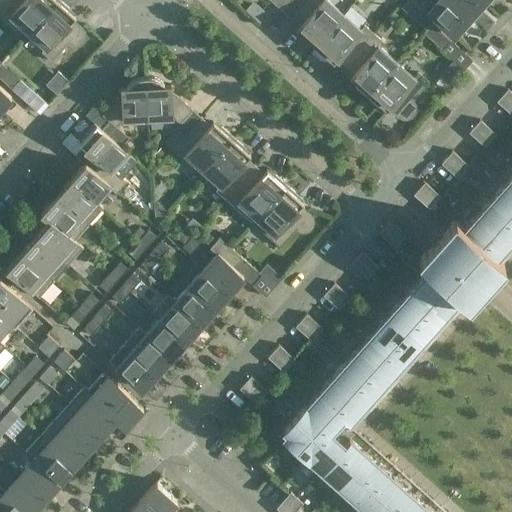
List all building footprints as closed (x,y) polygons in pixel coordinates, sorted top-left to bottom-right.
[(6,0),(0,7),(0,14),(7,20),(11,15),(28,30),(54,0),(6,0)] [(69,8),(60,0),(54,0),(28,30),(45,45),(40,50),(51,60),(68,41),(71,43),(76,44),(80,42),(83,39),(84,35),(83,30),(81,27),(72,19),(75,15),(68,9),(69,8)] [(270,0),(290,17),(304,0),(270,0)] [(304,0),(290,17),(298,25),(296,28),(302,34),(301,36),(313,46),(342,13),(327,0),(304,0)] [(467,16),(449,0),(422,0),(420,4),(452,32),(467,16)] [(480,0),(449,0),(467,16),(480,0)] [(342,13),(313,46),(324,56),(326,55),(333,61),(335,58),(344,65),(373,32),(363,23),(359,28),(342,13)] [(442,48),(450,39),(431,22),(422,31),(442,48)] [(373,32),(344,65),(352,73),(349,76),(356,82),(355,84),(366,94),(396,61),(379,46),(384,41),(373,32)] [(0,61),(0,77),(11,88),(19,78),(0,61)] [(396,61),(366,94),(378,105),(379,103),(386,109),(389,106),(398,114),(402,116),(406,116),(410,115),(413,111),(414,107),(414,103),(411,99),(428,81),(417,71),(412,76),(396,61)] [(55,92),(68,78),(57,68),(44,82),(55,92)] [(108,120),(101,127),(120,145),(128,136),(116,125),(122,118),(147,117),(146,75),(143,75),(138,76),(133,79),(129,82),(125,86),(121,86),(121,97),(116,97),(101,113),(108,120)] [(151,75),(146,75),(147,117),(172,116),(179,122),(175,127),(184,135),(201,116),(176,94),(171,94),(170,83),(165,83),(162,80),(157,77),(151,75)] [(0,106),(10,95),(0,85),(0,106)] [(511,91),(508,88),(502,94),(511,102),(511,91)] [(511,114),(511,102),(502,94),(496,100),(511,114)] [(184,135),(171,149),(182,159),(186,154),(203,169),(233,135),(221,125),(219,126),(212,120),(210,123),(201,116),(184,135)] [(495,133),(480,119),(474,125),(490,139),(495,133)] [(119,176),(135,159),(120,145),(101,127),(101,128),(94,122),(83,134),(85,135),(79,142),(82,145),(74,154),(84,163),(93,171),(101,162),(111,170),(118,177),(119,176)] [(490,139),(474,125),(469,132),(484,145),(490,139)] [(233,135),(203,169),(219,183),(215,188),(225,197),(255,164),(247,157),(249,154),(243,147),(244,146),(233,135)] [(468,164),(452,150),(447,156),(447,157),(462,170),(468,164)] [(462,170),(447,157),(447,156),(441,163),(456,176),(462,170)] [(125,181),(119,176),(118,177),(111,170),(101,162),(93,171),(84,163),(70,178),(102,207),(103,206),(96,200),(108,186),(115,192),(125,181)] [(252,222),(286,183),(274,173),(273,175),(266,168),(263,172),(255,164),(225,197),(252,222)] [(102,207),(70,178),(55,194),(88,223),(102,207)] [(511,186),(505,180),(491,196),(511,214),(511,186)] [(440,195),(424,181),(419,187),(434,201),(440,195)] [(311,225),(312,221),(312,216),(309,213),(300,205),(303,202),(296,195),(298,194),(286,183),(252,222),(279,246),(296,227),(300,229),(304,230),(308,228),(311,225)] [(434,201),(419,187),(413,193),(429,207),(434,201)] [(88,223),(55,194),(41,211),(49,219),(50,218),(73,239),(74,238),(88,223)] [(511,235),(511,214),(491,196),(477,211),(508,239),(511,235)] [(508,239),(477,211),(464,226),(463,227),(494,255),(508,239)] [(494,255),(463,227),(464,226),(454,217),(441,232),(443,234),(447,229),(486,264),(494,255)] [(50,218),(49,219),(35,235),(68,263),(83,246),(74,238),(73,239),(50,218)] [(405,234),(389,220),(384,226),(400,240),(405,234)] [(400,240),(384,226),(378,232),(394,246),(400,240)] [(146,246),(156,234),(148,227),(138,239),(146,246)] [(443,234),(441,232),(436,237),(431,243),(433,245),(429,250),(468,285),(478,274),(486,264),(447,229),(443,234)] [(190,252),(201,239),(194,232),(182,245),(190,252)] [(68,263),(35,235),(21,251),(53,280),(68,263)] [(235,267),(242,257),(219,236),(209,246),(216,253),(202,268),(227,290),(242,274),(235,267)] [(158,258),(169,246),(161,238),(150,250),(158,258)] [(135,258),(146,246),(138,239),(127,251),(135,258)] [(468,285),(429,250),(433,245),(431,243),(418,258),(428,267),(428,266),(460,293),(468,285)] [(148,270),(158,258),(150,250),(140,262),(148,270)] [(53,280),(21,251),(6,267),(38,296),(53,280)] [(377,265),(362,251),(356,257),(372,271),(377,265)] [(252,284),(261,273),(242,257),(235,267),(242,274),(252,284)] [(372,271),(356,257),(350,263),(366,277),(372,271)] [(117,278),(127,266),(120,259),(109,271),(117,278)] [(428,266),(428,267),(415,281),(446,309),(460,293),(428,266)] [(227,290),(202,268),(188,284),(213,306),(227,290)] [(106,290),(117,278),(109,271),(98,283),(106,290)] [(130,290),(140,278),(132,271),(121,283),(130,290)] [(32,307),(0,278),(0,311),(15,326),(32,307)] [(446,309),(415,281),(401,296),(432,325),(446,309)] [(350,296),(334,282),(328,288),(344,302),(350,296)] [(119,302),(130,290),(121,283),(111,294),(119,302)] [(213,306),(188,284),(174,299),(167,293),(166,294),(199,323),(213,306)] [(344,302),(328,288),(322,294),(338,308),(344,302)] [(88,311),(99,299),(91,292),(80,303),(88,311)] [(199,323),(166,294),(152,310),(184,339),(199,323)] [(432,325),(401,296),(387,312),(418,340),(432,325)] [(77,322),(88,311),(80,303),(69,315),(77,322)] [(101,322),(112,310),(103,303),(93,315),(101,322)] [(184,339),(152,310),(151,311),(158,317),(145,332),(170,355),(184,339)] [(15,326),(0,311),(0,340),(4,345),(5,345),(0,340),(0,332),(9,322),(14,327),(15,326)] [(418,340),(387,312),(373,328),(404,356),(418,340)] [(306,313),(301,319),(317,333),(322,327),(306,313)] [(90,334),(101,322),(93,315),(82,327),(90,334)] [(317,333),(301,319),(295,325),(311,339),(317,333)] [(170,355),(145,332),(137,326),(123,342),(155,371),(170,355)] [(404,356),(373,328),(359,343),(391,371),(404,356)] [(37,346),(48,355),(58,344),(47,334),(37,346)] [(155,371),(123,342),(108,359),(140,387),(155,371)] [(391,371),(359,343),(345,359),(377,387),(391,371)] [(278,344),(273,350),(289,364),(294,358),(278,344)] [(74,358),(63,348),(53,360),(63,369),(74,358)] [(289,364),(273,350),(267,356),(283,370),(289,364)] [(34,371),(41,363),(33,356),(26,364),(34,371)] [(377,387),(345,359),(331,374),(363,402),(377,387)] [(47,366),(38,376),(46,383),(55,373),(47,366)] [(142,406),(103,370),(87,389),(83,385),(83,386),(125,424),(142,406)] [(28,378),(20,371),(12,380),(19,387),(28,378)] [(363,402),(331,374),(318,390),(349,418),(363,402)] [(239,387),(248,395),(259,383),(250,375),(239,387)] [(19,387),(12,380),(3,390),(11,397),(19,387)] [(40,389),(32,382),(24,392),(32,399),(40,389)] [(248,395),(255,402),(266,389),(259,383),(248,395)] [(125,424),(83,386),(68,402),(102,432),(116,417),(124,425),(125,424)] [(349,418),(318,390),(306,402),(304,401),(302,403),(307,407),(294,421),(295,430),(329,428),(342,413),(348,419),(349,418)] [(23,408),(32,399),(24,392),(16,401),(23,408)] [(102,432),(68,402),(54,418),(88,448),(102,432)] [(11,422),(4,415),(0,418),(0,427),(3,431),(11,422)] [(88,448),(54,418),(39,434),(73,465),(88,448)] [(343,441),(329,428),(295,430),(295,439),(309,452),(305,456),(307,458),(309,456),(322,467),(350,436),(348,435),(343,441)] [(73,465),(39,434),(25,450),(59,481),(73,465)] [(365,450),(350,436),(322,467),(337,481),(365,450)] [(59,481),(25,450),(24,451),(33,459),(19,474),(44,497),(59,481)] [(381,464),(365,450),(337,481),(353,495),(381,464)] [(396,478),(381,464),(353,495),(368,509),(396,478)] [(19,474),(5,490),(29,511),(30,511),(44,497),(19,474)] [(393,511),(412,491),(396,478),(368,509),(371,511),(393,511)] [(156,480),(127,511),(162,511),(168,507),(176,498),(156,480)] [(29,511),(5,490),(0,496),(0,511),(29,511)] [(276,507),(282,511),(296,496),(290,491),(276,507)] [(421,511),(427,505),(412,491),(393,511),(421,511)] [(296,496),(282,511),(281,511),(293,511),(302,502),(296,496)]
